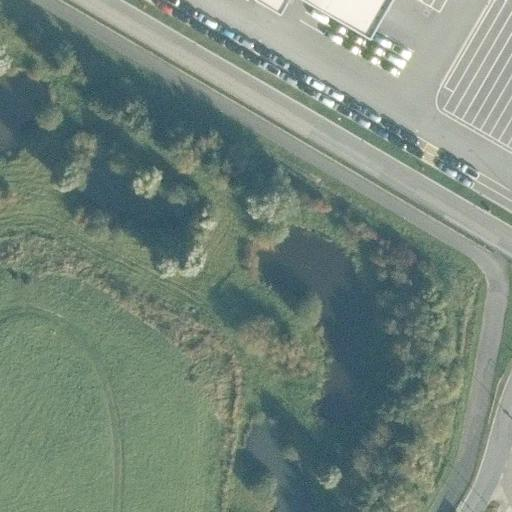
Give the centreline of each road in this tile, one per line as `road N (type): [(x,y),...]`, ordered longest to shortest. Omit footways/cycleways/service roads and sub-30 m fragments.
road 1 (track): [(113,511),(114,418),(90,348),(77,329),(36,304),(0,307)]
road 2 (unclassified): [(482,0),(418,112)]
road 3 (unclassified): [(467,511),(507,443),(511,401)]
